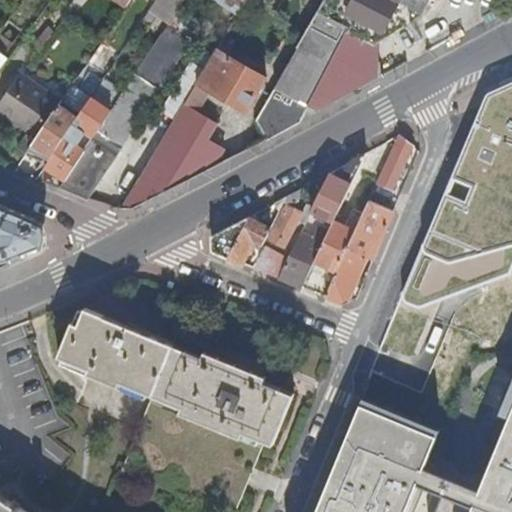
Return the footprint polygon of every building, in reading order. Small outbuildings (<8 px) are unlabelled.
[(155,0),(151,6),(170,19),(182,0),(155,0)] [(221,0),(238,10),(244,0),(221,0)] [(324,0),(318,11),(349,26),(379,40),(423,12),(399,0),(324,0)] [(318,11),(298,45),(256,120),(267,137),(283,129),(299,120),(308,103),(349,26),(318,11)] [(308,103),(315,111),(382,74),(381,60),(380,60),(379,40),(349,26),(308,103)] [(233,44),(222,37),(217,47),(228,53),(233,44)] [(217,47),(197,80),(211,88),(247,109),(266,76),(228,53),(217,47)] [(91,140),(66,177),(60,186),(78,193),(89,197),(122,147),(120,145),(141,115),(139,114),(158,86),(136,71),(111,109),(94,135),(91,140)] [(22,72),(0,102),(0,108),(38,135),(61,100),(22,72)] [(211,88),(197,80),(192,88),(188,96),(184,102),(198,110),(211,88)] [(511,81),(480,92),(399,299),(414,304),(508,275),(511,265),(511,81)] [(46,154),(42,159),(47,162),(78,115),(74,112),(81,102),(67,92),(61,100),(38,135),(30,146),(46,154)] [(111,109),(91,96),(78,115),(47,162),(46,164),(66,177),(91,140),(76,130),(79,126),(94,135),(111,109)] [(207,138),(217,122),(198,110),(184,102),(122,206),(132,206),(218,163),(217,160),(224,148),(207,138)] [(315,111),(308,103),(299,120),(315,111)] [(400,173),(403,167),(414,143),(401,133),(379,180),(378,181),(393,188),(400,173)] [(27,151),(42,159),(46,154),(30,146),(27,151)] [(341,176),(331,171),(309,214),(331,224),(334,219),(362,161),(366,152),(356,157),(348,162),(341,176)] [(341,176),(348,162),(346,162),(331,171),(341,176)] [(304,191),(301,187),(295,191),(275,202),(279,211),(272,225),(266,236),(284,245),(304,209),(293,204),(304,191)] [(378,195),(373,192),(363,211),(348,245),(369,255),(374,258),(384,233),(395,208),(376,200),(378,195)] [(0,264),(4,263),(42,247),(42,222),(0,204),(0,264)] [(314,259),(337,270),(348,245),(363,211),(353,207),(345,223),(334,219),(331,224),(314,259)] [(309,214),(289,255),(278,275),(291,280),(302,285),(314,259),(331,224),(309,214)] [(213,249),(229,255),(251,215),(237,221),(213,233),(213,249)] [(272,225),(258,218),(251,215),(229,255),(244,261),(255,239),(262,243),(263,241),(266,236),(272,225)] [(289,255),(265,242),(254,265),(278,275),(289,255)] [(337,270),(325,294),(344,302),(348,300),(369,255),(348,245),(337,270)] [(152,395),(121,471),(219,511),(235,511),(264,442),(273,446),(295,393),(174,342),(143,329),(142,330),(104,314),(104,313),(84,304),(83,306),(84,307),(78,322),(71,320),(57,354),(88,367),(86,371),(118,384),(120,380),(152,394),(152,395)] [(511,511),(511,429),(488,481),(351,416),(310,511),(415,511),(430,483),(454,495),(445,511),(511,511)] [(0,511),(25,511),(0,495),(0,511)]
